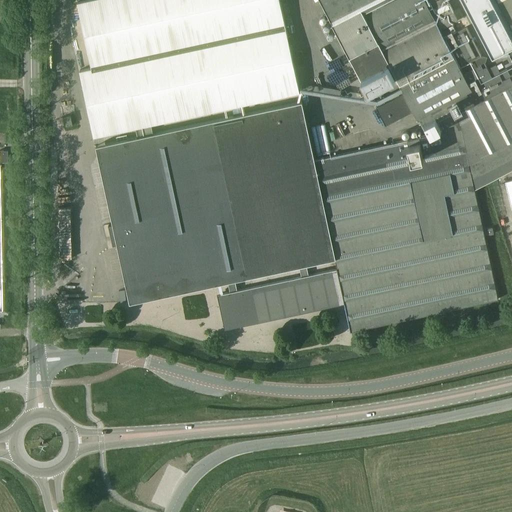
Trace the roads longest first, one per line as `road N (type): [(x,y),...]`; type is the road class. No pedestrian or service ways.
road 1 (tertiary): [(37,361),(118,357),(237,386),(317,392),(511,355)]
road 2 (tertiary): [(172,511),(198,471),(231,452),(511,402)]
road 3 (tertiary): [(37,361),(29,0)]
road 4 (primary): [(511,385),(346,417),(158,435)]
